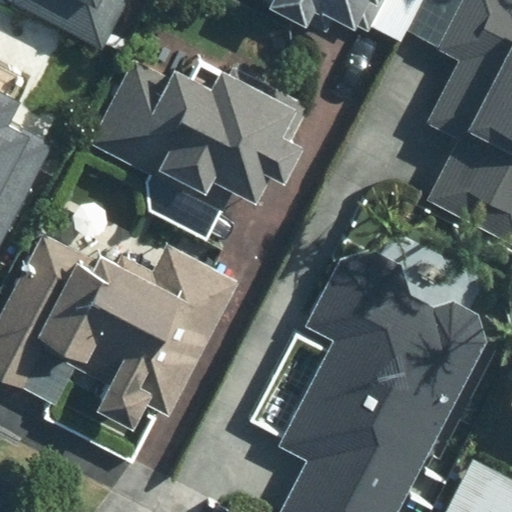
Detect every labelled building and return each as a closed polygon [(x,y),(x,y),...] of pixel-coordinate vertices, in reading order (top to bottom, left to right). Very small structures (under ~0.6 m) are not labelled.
[(16,0),(15,4),(107,50),(121,22),(98,11),(103,0),(16,0)] [(246,0),(243,7),(296,30),(303,13),(348,32),(353,21),(394,38),(410,0),(246,0)] [(511,0),(454,0),(430,47),(448,57),(415,121),(447,138),(414,202),(511,252),(511,0)] [(91,142),(151,170),(135,205),(209,240),(225,205),(205,196),(214,178),(256,198),(267,174),(288,184),(307,143),(287,133),(300,106),(199,58),(192,73),(167,62),(156,86),(124,71),(91,142)] [(0,86),(0,185),(27,132),(4,121),(17,95),(0,86)] [(119,227),(103,260),(40,229),(0,311),(0,382),(2,384),(23,341),(104,380),(91,406),(136,427),(149,400),(173,411),(219,316),(235,283),(119,227)] [(280,448),(309,461),(286,511),(398,511),(474,346),(453,336),(460,321),(405,296),(415,274),(341,241),(302,328),(328,340),(280,448)] [(511,511),(511,361),(491,404),(511,414),(511,482),(463,457),(435,511),(511,511)]
